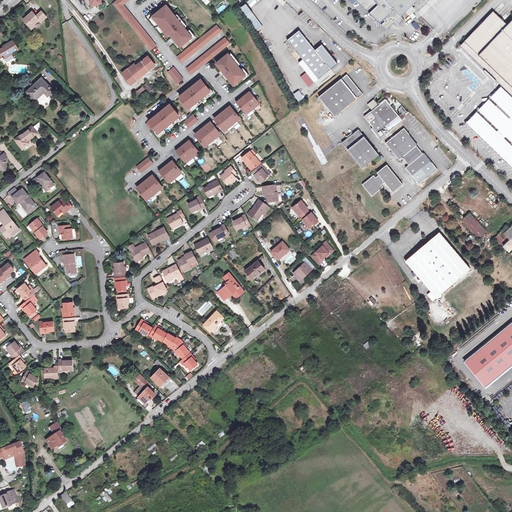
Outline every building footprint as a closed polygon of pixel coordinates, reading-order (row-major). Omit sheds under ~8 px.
[(119,0),(117,0),(113,3),(150,50),(156,45),(123,4),(119,0)] [(255,32),(262,27),(253,14),(273,0),(272,0),(247,0),(238,7),(255,32)] [(353,0),(376,22),(380,19),(383,22),(380,26),(382,28),(385,31),(395,22),(398,25),(403,21),(400,18),(405,13),(411,7),(419,0),(353,0)] [(219,12),(226,7),(224,4),(217,9),(219,12)] [(175,17),(166,6),(156,14),(158,17),(155,19),(158,24),(160,25),(164,30),(168,36),(170,34),(180,47),(189,39),(192,37),(187,32),(184,28),(180,23),(175,17)] [(415,11),(411,7),(405,13),(409,16),(415,11)] [(32,12),(24,20),(30,27),(39,20),(41,21),(46,17),(42,11),(36,16),(32,12)] [(508,25),(500,19),(486,34),(493,40),(508,25)] [(500,76),(511,87),(511,20),(508,25),(493,40),(485,49),(479,56),(490,67),(489,68),(489,73),(493,76),(498,77),(500,76)] [(217,25),(177,57),(182,63),(221,31),(217,25)] [(192,37),(189,39),(191,41),(195,37),(190,30),(187,32),(192,37)] [(298,31),(286,41),(302,60),(298,63),(305,72),(314,83),(336,64),(321,45),(314,51),(298,31)] [(230,43),(225,37),(187,68),(191,74),(230,43)] [(0,54),(2,54),(6,62),(13,58),(11,54),(18,49),(13,41),(4,46),(5,47),(0,49),(0,54)] [(486,71),(496,80),(496,81),(501,86),(511,95),(511,87),(500,76),(498,77),(493,76),(489,73),(489,68),(490,67),(479,56),(473,50),(467,44),(464,42),(460,46),(486,71)] [(228,54),(217,64),(224,73),(225,73),(227,75),(226,76),(234,85),(243,78),(245,76),(241,70),(238,66),(229,56),(228,54)] [(232,54),(229,56),(238,66),(240,64),(232,54)] [(148,56),(138,64),(136,62),(122,73),(131,84),(155,65),(148,56)] [(174,67),(168,72),(177,84),(183,79),(174,67)] [(243,68),(241,70),(245,76),(243,78),(244,79),(249,75),(243,68)] [(305,72),(300,77),(308,87),(314,83),(305,72)] [(333,118),(345,108),(361,95),(346,76),(318,98),(333,118)] [(42,78),(27,92),(35,101),(44,92),(48,96),(53,91),(42,78)] [(189,89),(180,97),(189,109),(190,108),(201,99),(205,96),(210,91),(208,89),(206,86),(208,84),(203,78),(192,88),(190,90),(189,89)] [(155,91),(148,83),(145,86),(151,93),(155,91)] [(511,98),(511,95),(501,86),(491,97),(502,108),(505,105),(511,98)] [(210,91),(205,96),(207,98),(214,93),(210,88),(208,89),(210,91)] [(237,99),(235,100),(247,114),(259,104),(248,90),(245,92),(237,99)] [(511,98),(505,105),(502,108),(511,117),(509,119),(500,110),(489,121),(499,130),(497,132),(487,122),(477,133),(511,166),(511,98)] [(203,102),(201,99),(190,108),(192,110),(203,102)] [(373,99),(367,105),(371,110),(378,104),(373,99)] [(478,110),(489,121),(500,110),(489,99),(478,110)] [(363,117),(368,123),(377,134),(380,139),(402,121),(398,117),(389,106),(388,107),(384,102),(379,106),(378,105),(363,117)] [(158,114),(146,124),(151,130),(153,128),(156,131),(158,134),(163,129),(168,126),(178,117),(179,116),(170,105),(161,112),(161,113),(159,115),(158,114)] [(216,118),(215,119),(218,124),(220,126),(224,131),(227,129),(232,125),(237,121),(240,119),(230,107),(228,109),(222,113),(226,117),(224,118),(221,114),(216,118)] [(466,123),(477,133),(487,122),(477,112),(466,123)] [(193,115),(184,122),(189,128),(198,121),(193,115)] [(178,117),(168,126),(170,128),(180,120),(178,117)] [(37,131),(42,127),(38,122),(33,126),(37,131)] [(197,133),(195,135),(205,147),(207,145),(213,140),(218,136),(220,134),(216,129),(214,127),(211,122),(209,124),(204,127),(208,132),(206,133),(203,129),(197,133)] [(32,126),(15,139),(22,148),(29,143),(27,141),(37,133),(32,126)] [(422,154),(416,146),(408,136),(409,135),(403,129),(385,144),(398,160),(402,158),(408,166),(405,168),(418,185),(437,170),(431,163),(430,164),(422,154)] [(357,130),(341,144),(348,152),(364,139),(357,130)] [(417,145),(409,135),(408,136),(416,146),(417,145)] [(177,147),(175,149),(186,163),(199,152),(188,139),(186,140),(177,147)] [(378,156),(364,139),(348,152),(361,169),(378,156)] [(242,158),(246,164),(248,162),(254,169),(260,164),(255,157),(254,156),(250,152),(242,158)] [(423,153),(422,154),(430,164),(431,163),(423,153)] [(149,157),(137,167),(142,173),(153,163),(149,157)] [(160,167),(158,169),(169,183),(182,173),(171,159),(169,161),(160,167)] [(262,169),(264,168),(261,164),(252,172),(254,175),(255,175),(261,182),(268,176),(265,173),(262,169)] [(402,185),(394,174),(389,169),(386,166),(376,174),(378,176),(375,179),(373,176),(362,185),(371,197),(383,188),(381,185),(384,183),(392,193),(402,185)] [(229,170),(221,177),(227,185),(233,181),(236,179),(233,175),(236,172),(231,167),(228,169),(229,170)] [(38,186),(40,183),(42,183),(47,190),(54,185),(45,172),(38,178),(37,177),(33,180),(38,186)] [(139,187),(137,188),(147,200),(149,198),(155,194),(160,189),(162,187),(153,176),(151,177),(145,182),(148,186),(147,187),(144,183),(139,187)] [(184,189),(188,186),(184,179),(180,182),(184,189)] [(204,189),(207,195),(212,193),(213,195),(219,191),(219,192),(223,190),(218,180),(208,185),(209,186),(204,189)] [(279,201),(277,192),(274,193),(273,185),(263,186),(264,194),(265,194),(267,194),(267,197),(268,202),(279,201)] [(21,201),(28,210),(34,205),(35,205),(22,189),(12,197),(18,204),(20,202),(21,201)] [(197,200),(193,201),(188,204),(192,212),(201,208),(201,209),(205,207),(201,199),(197,201),(197,200)] [(262,214),(266,209),(268,206),(259,200),(248,215),(257,221),(262,214)] [(27,211),(28,210),(21,201),(20,202),(27,211)] [(65,209),(67,211),(70,209),(63,201),(60,203),(59,201),(51,208),(57,215),(62,211),(65,209)] [(301,201),(293,208),(299,216),(300,215),(307,210),(308,209),(301,201)] [(34,205),(28,210),(27,211),(29,213),(29,214),(36,208),(34,205)] [(185,217),(181,210),(178,212),(178,213),(167,219),(172,228),(179,225),(183,223),(181,219),(185,217)] [(0,229),(5,235),(9,233),(7,230),(9,229),(12,233),(13,235),(19,229),(6,213),(0,217),(0,218),(6,226),(5,227),(4,226),(0,229)] [(304,219),(303,220),(309,229),(318,221),(311,213),(310,214),(304,219)] [(486,231),(470,213),(462,221),(478,239),(486,231)] [(246,225),(249,223),(245,215),(241,217),(242,217),(233,222),(238,230),(242,228),(246,225)] [(34,228),(33,230),(40,239),(47,233),(48,232),(43,227),(42,227),(40,225),(42,224),(38,219),(31,224),(34,228)] [(59,226),(59,230),(62,230),(62,233),(63,239),(72,238),(71,229),(68,229),(68,225),(59,226)] [(210,233),(213,240),(216,239),(217,240),(217,239),(226,235),(225,234),(228,233),(224,225),(221,226),(221,228),(210,233)] [(503,246),(509,251),(511,248),(511,226),(506,232),(504,234),(510,239),(503,246)] [(148,235),(152,243),(161,238),(162,240),(169,237),(164,227),(148,235)] [(504,234),(506,232),(503,229),(494,239),(502,247),(503,246),(510,239),(504,234)] [(436,298),(440,295),(470,269),(439,233),(409,258),(405,262),(431,292),(436,298)] [(213,247),(208,238),(195,245),(199,254),(213,247)] [(135,248),(131,250),(136,262),(143,258),(142,256),(151,252),(146,242),(135,248)] [(283,242),(271,252),(278,260),(289,250),(283,242)] [(325,242),(321,245),(322,246),(312,255),(319,263),(323,259),(322,258),(325,256),(328,253),(328,252),(331,248),(325,242)] [(227,252),(232,259),(238,255),(234,248),(227,252)] [(36,250),(25,260),(36,274),(41,270),(40,269),(42,267),(43,268),(46,266),(38,256),(40,255),(36,250)] [(190,266),(191,268),(198,264),(192,251),(185,255),(186,257),(178,260),(183,270),(190,266)] [(63,255),(64,264),(66,263),(67,267),(67,271),(68,273),(76,273),(74,254),(63,255)] [(265,271),(264,269),(257,261),(245,271),(252,280),(257,276),(258,277),(265,271)] [(124,271),(124,267),(123,262),(115,263),(116,272),(115,272),(115,277),(127,275),(126,271),(124,271)] [(294,273),(300,280),(311,269),(305,263),(294,273)] [(1,271),(0,271),(0,276),(4,281),(7,278),(6,277),(14,270),(8,264),(0,270),(1,271)] [(163,271),(168,281),(173,278),(181,274),(176,264),(163,271)] [(234,292),(238,297),(244,292),(229,273),(224,277),(228,282),(230,284),(227,286),(218,293),(224,300),(232,294),(234,292)] [(167,291),(159,276),(154,278),(158,285),(149,290),(153,298),(167,291)] [(126,290),(126,285),(125,281),(124,281),(124,277),(115,278),(116,282),(117,282),(118,291),(126,290)] [(31,291),(27,287),(25,283),(18,289),(24,296),(23,297),(25,300),(34,293),(32,290),(31,291)] [(432,301),(436,298),(431,292),(427,295),(432,301)] [(127,298),(129,298),(128,294),(117,295),(117,299),(118,299),(119,308),(128,307),(128,303),(127,298)] [(33,296),(21,306),(23,309),(24,308),(30,316),(32,318),(36,314),(35,312),(37,310),(34,307),(32,304),(33,303),(37,300),(33,296)] [(64,303),(64,308),(64,313),(63,313),(63,317),(75,315),(74,312),(73,312),(72,302),(64,303)] [(352,318),(359,326),(369,317),(360,307),(356,310),(358,313),(352,318)] [(205,321),(206,322),(217,311),(215,310),(205,321)] [(217,311),(206,322),(213,329),(224,318),(217,311)] [(65,322),(66,328),(66,332),(75,331),(74,322),(75,322),(75,318),(63,319),(64,323),(65,322)] [(140,331),(142,332),(148,335),(152,328),(144,323),(145,322),(142,320),(137,327),(140,329),(140,331)] [(44,323),(44,321),(40,322),(41,333),(45,333),(45,332),(54,331),(53,322),(49,322),(44,323)] [(511,322),(463,362),(485,390),(511,367),(511,322)] [(351,333),(360,329),(358,323),(348,327),(351,333)] [(154,336),(158,339),(162,341),(166,333),(158,328),(159,327),(156,325),(150,335),(153,337),(154,336)] [(361,328),(356,332),(359,336),(364,331),(361,328)] [(172,346),(171,347),(173,349),(181,340),(177,338),(176,339),(168,334),(163,341),(167,344),(172,346)] [(177,350),(180,354),(183,358),(189,352),(184,345),(184,344),(181,340),(173,349),(176,351),(177,350)] [(13,355),(12,356),(14,359),(23,351),(21,348),(20,349),(14,342),(7,348),(10,351),(13,355)] [(185,363),(188,367),(190,370),(198,365),(192,357),(193,356),(190,353),(181,361),(183,364),(185,363)] [(13,366),(16,369),(19,373),(26,367),(21,360),(22,359),(19,355),(9,364),(12,367),(13,366)] [(63,370),(68,370),(73,370),(72,361),(63,361),(63,359),(59,359),(59,372),(63,372),(63,370)] [(54,377),(54,379),(58,379),(58,366),(54,367),(54,368),(45,368),(45,377),(49,377),(54,377)] [(152,378),(160,386),(169,377),(160,369),(152,378)] [(21,381),(25,383),(26,382),(30,384),(34,386),(38,379),(30,374),(31,373),(27,371),(21,381)] [(141,386),(138,389),(142,393),(148,387),(151,384),(140,374),(134,380),(141,386)] [(142,393),(138,389),(135,392),(139,396),(135,400),(145,409),(148,406),(145,403),(150,398),(150,399),(155,394),(148,387),(142,393)] [(51,449),(57,446),(58,447),(66,442),(61,435),(59,432),(61,431),(56,423),(49,428),(54,436),(46,441),(51,449)] [(4,457),(5,460),(11,457),(15,456),(17,468),(24,467),(23,454),(22,452),(23,452),(19,442),(1,450),(3,455),(4,457)] [(4,495),(0,496),(0,501),(0,502),(3,508),(15,503),(18,501),(16,496),(13,498),(12,497),(10,491),(7,492),(8,494),(4,495)] [(72,500),(66,492),(63,494),(61,496),(67,504),(72,500)]
